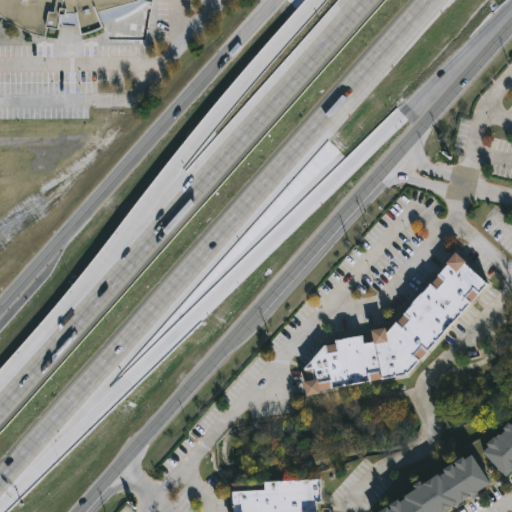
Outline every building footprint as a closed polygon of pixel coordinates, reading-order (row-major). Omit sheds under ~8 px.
[(0,0),(144,0),(147,3),(135,12),(123,18),(100,24),(101,29),(82,36),(78,25),(59,25),(57,38),(44,37),(32,34),(21,29),(10,23),(4,18),(0,14),(0,0)] [(408,373),(320,391),(321,393),(308,396),(305,383),(307,382),(305,369),(323,348),(337,345),(336,341),(363,337),(364,343),(375,342),(373,330),(387,327),(388,332),(455,256),(487,284),(408,373)] [(511,472),(506,478),(481,451),(511,422),(511,472)] [(372,511),(472,454),(490,486),(445,511),(372,511)] [(231,511),(230,483),(318,478),(320,511),(231,511)]
